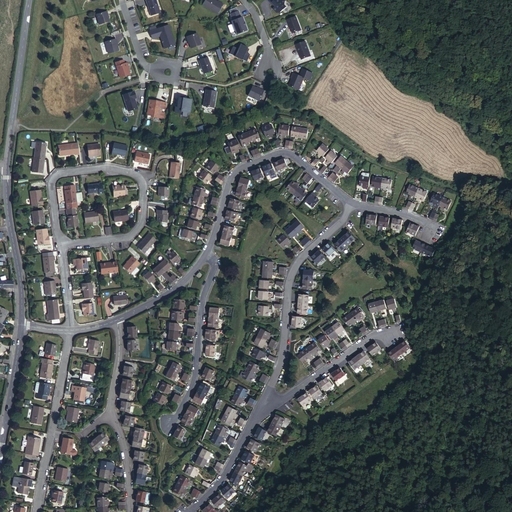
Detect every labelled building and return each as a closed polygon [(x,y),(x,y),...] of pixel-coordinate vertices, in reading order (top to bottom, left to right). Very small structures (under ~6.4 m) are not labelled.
[(146,0),(152,16),(161,13),(156,0),(146,0)] [(221,3),(215,0),(206,0),(204,5),(219,14),(225,4),(221,2),(221,3)] [(274,9),(278,13),(281,13),(288,7),(286,1),(285,0),(269,0),(273,4),(274,3),(277,6),(274,9)] [(97,15),(100,25),(111,22),(109,16),(108,11),(97,15)] [(238,35),(248,31),(243,17),(242,18),(240,11),(231,15),(234,21),(233,22),(238,35)] [(288,20),(294,33),(302,30),(297,17),(288,20)] [(151,32),(153,39),(161,37),(165,49),(176,45),(170,25),(151,32)] [(189,37),(190,40),(191,40),(193,48),(202,45),(198,33),(189,37)] [(106,42),(109,54),(120,51),(118,43),(117,39),(106,42)] [(297,45),(303,60),(312,56),(307,42),(297,45)] [(231,54),(248,62),(251,55),(247,53),(249,48),(241,44),(239,49),(234,47),(231,54)] [(200,61),(205,73),(214,70),(209,57),(200,61)] [(116,63),(121,78),(131,75),(129,67),(130,67),(128,63),(126,64),(125,60),(116,63)] [(294,78),(290,86),(300,90),(305,78),(295,74),(293,78),(294,78)] [(249,96),(260,101),(265,91),(261,89),(260,90),(253,86),(249,96)] [(205,107),(215,108),(218,92),(207,91),(205,107)] [(124,95),(130,112),(139,109),(136,99),(138,99),(135,92),(124,95)] [(176,113),(182,114),(182,112),(191,113),(193,100),(180,98),(178,108),(176,107),(176,113)] [(165,111),(167,102),(148,99),(145,115),(164,119),(165,111)] [(265,137),(268,136),(270,135),(271,137),(274,136),(273,134),(274,133),(271,124),(262,128),(265,137)] [(279,134),(281,134),(284,135),(283,137),(286,138),(287,135),(288,135),(290,126),(281,124),(279,134)] [(301,138),(302,128),(294,127),(293,126),(291,136),(296,137),(296,139),(298,140),(299,137),(301,138)] [(256,129),(247,133),(251,141),(253,140),(254,143),(256,142),(255,140),(260,138),(256,129)] [(251,141),(247,133),(238,136),(242,145),(247,143),(248,145),(250,144),(249,142),(251,141)] [(240,148),(237,140),(228,144),(232,152),(236,150),(237,152),(239,151),(238,149),(240,148)] [(126,154),(128,145),(114,141),(112,153),(117,154),(118,153),(126,154)] [(38,158),(44,158),(48,159),(50,143),(39,142),(38,158)] [(79,154),(78,143),(58,145),(59,155),(75,154),(75,155),(79,154)] [(88,155),(93,155),(100,153),(99,144),(87,145),(88,155)] [(324,156),(330,149),(323,144),(317,151),(320,153),(318,155),(320,157),(322,155),(324,156)] [(148,164),(151,154),(137,151),(134,161),(148,164)] [(332,163),(338,156),(332,151),(326,158),(328,160),(326,162),(328,164),(330,162),(332,163)] [(342,168),(348,161),(342,156),(336,162),(339,165),(337,167),(339,168),(340,167),(342,168)] [(38,158),(34,157),(32,172),(43,173),(44,158),(38,158)] [(279,161),(275,163),(278,171),(288,167),(285,159),(282,160),(279,161)] [(206,168),(213,174),(216,170),(218,172),(220,170),(218,168),(219,166),(212,161),(206,168)] [(354,167),(348,161),(342,168),(344,169),(342,171),(344,173),(346,171),(348,173),(354,167)] [(171,162),(170,175),(179,177),(180,163),(171,162)] [(263,167),(267,176),(270,174),(275,172),(276,172),(272,163),(266,166),(263,167)] [(255,181),(256,181),(265,177),(261,168),(255,171),(252,172),(255,181)] [(210,178),(212,176),(204,170),(198,178),(206,183),(209,180),(211,181),(212,179),(210,178)] [(362,176),(360,176),(359,186),(364,186),(363,188),(366,189),(366,186),(369,187),(370,177),(369,177),(369,174),(363,173),(362,174),(362,176)] [(379,187),(382,187),(383,178),(373,177),(372,186),(376,187),(376,189),(378,190),(379,187)] [(240,183),(239,187),(248,189),(250,180),(241,178),(240,183)] [(383,178),(382,187),(384,188),(384,190),(386,191),(386,188),(391,189),(392,179),(383,178)] [(287,188),(294,195),(301,187),(299,186),(300,184),(298,182),(297,184),(293,181),(287,188)] [(99,182),(99,183),(100,185),(98,185),(98,183),(87,185),(88,194),(99,193),(99,194),(103,194),(102,182),(99,182)] [(413,196),(415,197),(419,188),(410,184),(407,193),(411,195),(410,197),(412,198),(413,196)] [(77,202),(75,185),(66,186),(66,189),(65,189),(67,203),(77,202)] [(125,194),(124,186),(124,185),(113,186),(114,197),(125,195),(125,194)] [(169,196),(169,187),(159,186),(158,196),(169,196)] [(197,186),(195,195),(204,198),(204,196),(206,197),(207,194),(205,193),(206,189),(197,186)] [(248,189),(239,187),(238,190),(236,196),(245,198),(248,189)] [(301,187),(294,195),(302,201),(308,193),(304,190),(306,189),(304,187),(302,189),(301,187)] [(419,188),(415,197),(417,198),(416,200),(419,201),(420,199),(424,201),(428,192),(419,188)] [(32,206),(44,205),(43,200),(42,200),(41,198),(40,190),(30,191),(32,206)] [(314,195),(312,193),(306,201),(314,207),(319,200),(316,197),(317,195),(315,193),(314,195)] [(439,206),(443,197),(434,193),(431,202),(435,204),(434,206),(436,207),(437,205),(439,206)] [(204,198),(195,195),(192,204),(201,207),(202,202),(205,203),(205,201),(203,200),(204,198)] [(452,201),(443,197),(439,206),(442,207),(441,209),(443,210),(444,208),(448,209),(452,201)] [(238,210),(241,201),(232,198),(230,205),(229,208),(238,210)] [(202,212),(203,210),(193,207),(191,216),(200,219),(201,214),(203,215),(204,212),(202,212)] [(67,217),(67,213),(75,212),(75,215),(76,215),(75,212),(74,208),(67,209),(66,209),(66,213),(67,217)] [(45,223),(43,210),(32,211),(34,225),(45,223)] [(128,220),(127,210),(113,212),(114,222),(128,220)] [(166,214),(166,210),(156,210),(156,214),(157,214),(156,222),(166,222),(167,214),(166,214)] [(235,222),(238,213),(229,210),(228,214),(226,219),(235,222)] [(98,211),(84,213),(85,223),(99,221),(98,211)] [(376,225),(377,216),(374,215),(368,214),(366,223),(376,225)] [(76,215),(75,215),(67,217),(69,228),(78,227),(77,215),(76,215)] [(380,216),(379,226),(388,227),(390,218),(384,217),(380,216)] [(198,224),(198,221),(190,219),(187,227),(196,229),(197,226),(199,227),(200,224),(198,224)] [(393,219),(392,228),(401,229),(403,220),(397,219),(393,219)] [(299,221),(292,226),(298,233),(300,231),(301,233),(303,232),(302,230),(304,227),(299,221)] [(407,231),(416,235),(420,227),(417,225),(411,223),(407,231)] [(224,231),(223,235),(232,237),(235,228),(226,225),(224,231)] [(298,233),(292,226),(286,232),(292,238),(295,236),(297,238),(299,236),(297,234),(298,233)] [(47,228),(37,230),(38,245),(50,244),(49,238),(48,238),(48,236),(47,228)] [(193,232),(184,229),(182,237),(191,240),(192,236),(194,236),(195,234),(192,234),(193,232)] [(342,238),(349,245),(356,238),(350,232),(345,236),(342,238)] [(141,244),(148,250),(157,239),(150,233),(141,243),(141,244)] [(289,243),(291,241),(285,234),(278,241),(284,248),(287,244),(289,246),(291,245),(289,243)] [(232,237),(223,235),(222,238),(221,244),(230,246),(232,237)] [(342,251),(349,245),(342,238),(339,241),(335,245),(342,251)] [(413,248),(422,252),(426,245),(423,244),(420,242),(416,240),(413,248)] [(329,256),(336,250),(330,243),(330,242),(325,247),(322,249),(329,256)] [(146,253),(148,250),(141,244),(139,247),(146,253)] [(426,245),(422,252),(432,257),(436,249),(432,248),(429,246),(426,245)] [(318,264),(326,256),(320,250),(318,252),(315,254),(312,257),(318,264)] [(174,251),(167,257),(173,264),(176,261),(178,263),(180,261),(179,260),(180,258),(174,251)] [(132,273),(141,262),(133,255),(124,266),(132,273)] [(55,260),(54,256),(43,258),(45,273),(53,272),(55,272),(54,260),(55,260)] [(88,269),(87,257),(76,258),(77,264),(78,270),(88,269)] [(159,265),(165,271),(167,270),(168,272),(170,270),(169,268),(171,266),(165,259),(159,265)] [(265,261),(264,269),(273,270),(273,268),(276,268),(276,266),(274,266),(274,262),(265,261)] [(116,262),(102,264),(103,273),(118,272),(116,262)] [(164,273),(165,271),(159,265),(153,270),(159,277),(162,274),(163,276),(165,274),(164,273)] [(273,270),(264,269),(264,277),(273,278),(273,274),(276,275),(276,272),(273,272),(273,270)] [(304,276),(304,279),(313,280),(314,270),(305,269),(304,276)] [(156,278),(150,271),(144,277),(150,283),(152,281),(154,283),(156,281),(154,280),(156,278)] [(0,285),(14,287),(14,280),(0,278),(0,285)] [(313,280),(304,279),(304,282),(303,289),(312,289),(313,280)] [(270,282),(270,280),(261,280),(260,288),(269,289),(270,285),(272,285),(272,282),(270,282)] [(57,294),(55,281),(44,282),(46,296),(57,294)] [(85,299),(94,298),(92,288),(84,289),(85,299)] [(269,294),(269,292),(260,291),(259,299),(268,300),(268,296),(271,296),(271,294),(269,294)] [(299,300),(299,303),(308,304),(309,295),(300,294),(299,300)] [(128,305),(127,295),(113,297),(115,307),(128,305)] [(397,307),(395,298),(387,301),(389,309),(393,309),(394,311),(396,310),(396,308),(397,307)] [(59,313),(57,299),(47,301),(49,314),(59,313)] [(175,299),(174,308),(183,309),(184,307),(186,307),(186,304),(184,304),(184,300),(185,300),(175,299)] [(377,302),(379,311),(381,310),(382,312),(384,312),(383,309),(387,308),(384,300),(377,302)] [(377,311),(379,311),(377,302),(369,304),(371,313),(375,312),(375,314),(378,313),(377,311)] [(82,304),(82,309),(84,308),(84,311),(85,316),(95,314),(94,303),(82,304)] [(308,304),(299,303),(299,306),(298,313),(307,314),(308,304)] [(0,305),(0,320),(1,322),(8,310),(0,305)] [(269,308),(269,306),(260,306),(259,315),(268,316),(269,311),(271,311),(272,308),(269,308)] [(210,313),(210,317),(219,318),(220,309),(211,308),(210,313)] [(358,308),(351,313),(356,321),(358,320),(359,322),(361,320),(360,318),(364,315),(358,308)] [(172,320),(181,321),(182,319),(184,319),(184,317),(182,316),(182,313),(182,312),(173,311),(172,320)] [(356,321),(351,313),(343,319),(349,326),(353,323),(354,326),(356,324),(354,322),(356,321)] [(301,328),(302,317),(293,316),(293,324),(292,327),(301,328)] [(219,318),(210,317),(210,320),(209,327),(218,328),(219,318)] [(339,322),(333,327),(338,334),(339,333),(341,335),(343,334),(342,332),(345,329),(339,322)] [(170,323),(169,331),(179,331),(179,329),(182,330),(182,327),(179,327),(179,323),(170,323)] [(128,338),(137,337),(136,326),(128,327),(128,329),(128,333),(128,338)] [(338,334),(333,327),(326,332),(331,339),(335,337),(336,339),(338,338),(336,335),(338,334)] [(216,339),(217,330),(207,329),(207,335),(207,338),(216,339)] [(262,329),(259,336),(267,340),(268,339),(270,340),(271,337),(269,336),(270,333),(262,329)] [(179,331),(169,331),(169,339),(178,340),(178,336),(181,336),(181,334),(178,333),(179,331)] [(267,340),(259,336),(255,343),(263,348),(265,344),(267,345),(268,343),(266,342),(267,340)] [(331,343),(325,336),(319,340),(324,348),(327,345),(328,347),(330,346),(329,344),(331,343)] [(91,346),(90,349),(98,351),(100,341),(90,339),(89,346),(91,346)] [(128,340),(128,344),(128,348),(128,351),(137,351),(136,340),(128,340)] [(176,344),(177,342),(168,341),(167,350),(176,351),(176,347),(178,347),(179,345),(176,344)] [(397,347),(402,354),(410,348),(406,341),(402,343),(399,345),(397,347)] [(370,347),(368,349),(373,355),(381,349),(377,342),(373,345),(370,347)] [(316,343),(308,348),(314,355),(315,354),(317,356),(319,355),(317,353),(321,350),(316,343)] [(54,357),(56,346),(46,344),(45,355),(54,357)] [(208,344),(207,348),(207,352),(207,355),(215,356),(216,345),(208,344)] [(393,360),(402,354),(397,347),(395,349),(392,351),(388,353),(393,360)] [(265,352),(257,348),(253,356),(261,361),(263,356),(265,357),(267,355),(265,354),(265,352)] [(314,355),(308,348),(301,353),(301,354),(306,360),(307,361),(310,358),(311,360),(314,358),(312,357),(314,355)] [(357,356),(362,364),(370,358),(364,351),(359,354),(357,356)] [(355,370),(362,364),(357,356),(354,358),(349,362),(355,370)] [(251,361),(247,370),(256,374),(257,372),(259,373),(260,371),(258,370),(260,366),(251,361)] [(53,364),(52,364),(43,362),(40,377),(50,379),(53,364)] [(94,375),(96,364),(86,362),(83,377),(90,378),(91,375),(94,375)] [(173,362),(170,369),(178,374),(179,371),(181,373),(182,371),(180,369),(182,366),(173,362)] [(123,375),(132,377),(134,367),(125,366),(124,369),(123,375)] [(208,367),(206,371),(204,374),(203,377),(210,381),(215,371),(208,367)] [(340,367),(337,370),(334,372),(332,374),(337,381),(346,374),(340,367)] [(178,374),(170,369),(166,377),(174,381),(176,377),(178,379),(180,376),(177,375),(178,374)] [(256,374),(247,370),(243,378),(252,382),(254,378),(256,379),(257,377),(255,376),(256,374)] [(319,383),(325,391),(332,385),(327,377),(322,381),(319,383)] [(123,379),(122,385),(121,388),(130,390),(132,380),(123,379)] [(160,390),(168,394),(169,393),(171,393),(172,391),(170,390),(172,386),(164,381),(160,390)] [(49,388),(50,384),(40,382),(38,393),(48,395),(49,395),(50,390),(49,390),(49,388)] [(198,392),(206,396),(211,388),(203,383),(199,389),(198,392)] [(84,402),(87,388),(72,385),(71,391),(76,392),(74,400),(84,402)] [(241,386),(236,394),(245,399),(246,396),(248,398),(249,395),(247,394),(249,390),(241,386)] [(309,391),(315,398),(322,393),(317,386),(312,389),(309,391)] [(129,399),(130,390),(121,388),(120,388),(120,390),(121,390),(121,392),(120,397),(129,399)] [(166,398),(167,397),(159,392),(154,401),(163,405),(165,401),(167,402),(168,399),(166,398)] [(202,405),(206,396),(198,392),(196,395),(194,400),(202,405)] [(307,393),(301,397),(298,399),(303,406),(312,399),(307,393)] [(245,399),(236,394),(232,402),(241,406),(242,404),(243,402),(245,403),(246,401),(244,400),(245,399)] [(130,406),(131,402),(122,401),(121,404),(120,410),(129,412),(129,411),(130,406)] [(187,413),(195,417),(200,409),(191,404),(188,411),(187,413)] [(41,424),(44,407),(34,405),(31,422),(41,424)] [(77,423),(80,408),(68,406),(67,410),(68,410),(67,421),(77,423)] [(230,407),(226,414),(234,418),(235,416),(237,417),(238,415),(236,414),(238,411),(230,407)] [(191,426),(195,417),(187,413),(185,416),(183,422),(191,426)] [(234,418),(226,414),(223,421),(230,425),(232,422),(234,423),(235,421),(233,420),(234,418)] [(273,423),(281,427),(285,419),(277,414),(274,420),(273,423)] [(133,427),(135,417),(126,415),(124,422),(124,425),(133,427)] [(277,436),(281,427),(273,423),(271,426),(268,431),(277,436)] [(220,425),(216,433),(224,437),(225,436),(227,437),(229,435),(226,433),(229,429),(220,425)] [(176,431),(175,434),(173,436),(181,440),(186,430),(178,426),(176,431)] [(143,438),(145,429),(135,427),(134,433),(133,437),(143,438)] [(255,437),(262,441),(267,431),(260,427),(258,429),(257,432),(255,437)] [(96,438),(102,445),(109,439),(104,432),(99,436),(96,438)] [(224,437),(216,433),(212,441),(220,446),(222,442),(225,443),(226,440),(224,439),(224,437)] [(25,454),(38,456),(41,438),(29,436),(25,454)] [(71,455),(75,440),(64,437),(61,453),(71,455)] [(141,448),(143,438),(133,437),(133,439),(133,440),(132,446),(141,448)] [(95,451),(102,445),(96,438),(93,440),(89,444),(95,451)] [(248,448),(256,452),(261,443),(252,439),(249,445),(248,448)] [(203,449),(199,456),(207,460),(208,458),(210,459),(211,457),(209,456),(211,453),(203,449)] [(143,461),(145,452),(135,450),(135,454),(133,460),(143,461)] [(242,460),(250,464),(255,455),(247,450),(243,457),(242,460)] [(207,460),(199,456),(195,463),(203,467),(205,464),(207,465),(208,463),(206,462),(207,460)] [(32,475),(34,463),(25,461),(23,473),(32,475)] [(102,461),(101,469),(110,470),(110,468),(112,469),(113,466),(110,466),(111,463),(111,462),(102,461)] [(236,472),(243,475),(248,466),(241,462),(238,466),(237,469),(236,472)] [(139,464),(138,470),(137,474),(147,475),(149,466),(139,464)] [(198,469),(190,465),(186,473),(194,477),(195,475),(197,476),(198,474),(196,473),(198,469)] [(65,482),(67,469),(56,467),(54,480),(65,482)] [(110,470),(101,469),(99,477),(108,479),(109,475),(111,476),(112,473),(109,473),(110,470)] [(238,485),(243,475),(236,472),(234,474),(233,477),(231,482),(238,485)] [(144,485),(147,475),(137,474),(136,473),(135,475),(137,475),(136,478),(135,483),(144,485)] [(188,484),(189,482),(190,480),(182,475),(177,483),(186,488),(187,486),(189,487),(190,485),(188,484)] [(31,487),(32,479),(23,478),(22,485),(20,484),(18,492),(28,494),(29,486),(31,487)] [(108,487),(109,484),(100,482),(99,490),(107,492),(108,490),(110,490),(110,488),(108,487)] [(184,492),(186,493),(187,490),(185,489),(186,488),(177,483),(173,492),(181,496),(183,493),(184,492)] [(235,491),(229,484),(224,489),(222,490),(228,497),(235,491)] [(61,504),(63,493),(53,491),(51,502),(61,504)] [(138,491),(138,495),(137,499),(136,501),(145,503),(149,504),(151,493),(147,492),(138,491)] [(226,500),(220,494),(217,497),(214,499),(212,501),(218,507),(226,500)] [(97,497),(98,507),(107,506),(107,504),(110,504),(110,501),(107,501),(107,497),(97,497)]
